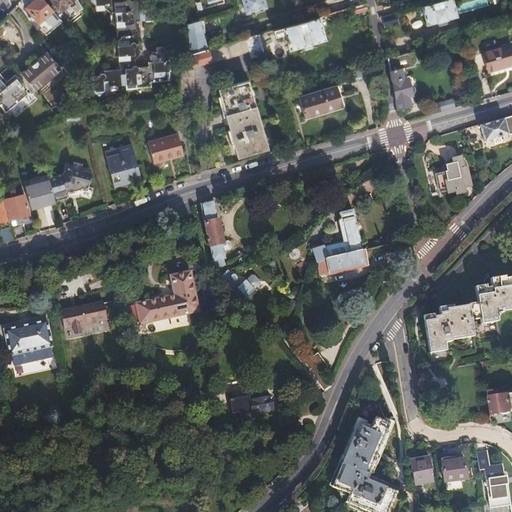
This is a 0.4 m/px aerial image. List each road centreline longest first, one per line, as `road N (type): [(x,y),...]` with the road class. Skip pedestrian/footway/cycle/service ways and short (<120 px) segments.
road 1 (residential): [(0,256),(396,135)]
road 2 (residential): [(382,319),(305,472),(258,511)]
road 3 (residential): [(511,446),(491,433),(427,435),(382,319)]
road 4 (unknown): [(190,192),(209,80),(249,62)]
road 5 (residential): [(396,135),(370,0)]
road 6 (residential): [(396,135),(427,264)]
road 7 (residential): [(511,176),(427,264)]
road 8 (residential): [(396,135),(511,101)]
